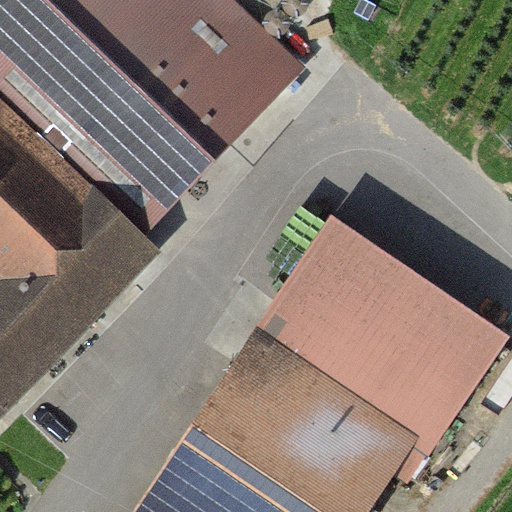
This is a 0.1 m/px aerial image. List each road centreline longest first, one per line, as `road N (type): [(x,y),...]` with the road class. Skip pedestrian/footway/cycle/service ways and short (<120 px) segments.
road 1 (residential): [(57,511),(276,173),(307,138),(339,119),(373,117)]
road 2 (residential): [(511,227),(373,117)]
